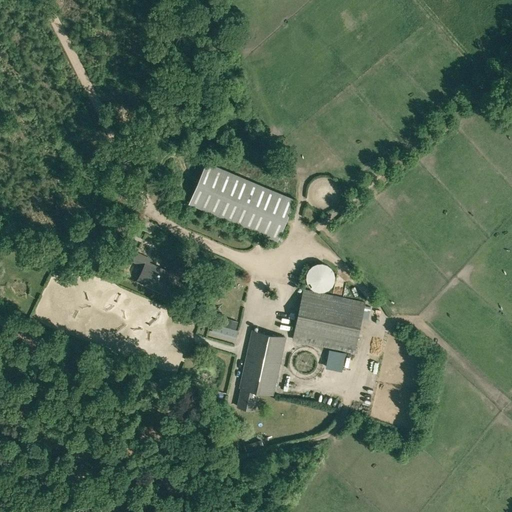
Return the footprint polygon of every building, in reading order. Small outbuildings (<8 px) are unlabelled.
[(278,240),(295,199),(207,162),(190,203),(278,240)] [(165,293),(174,274),(149,263),(150,259),(136,253),(132,261),(144,266),(138,280),(165,293)] [(334,277),(334,275),(334,273),(334,271),(333,270),(332,268),(331,267),(330,266),(329,265),(327,264),(325,263),(324,263),(322,262),(320,262),(318,263),(317,263),(315,264),(314,265),(312,266),(311,267),(310,269),(310,271),(309,272),(309,274),(309,276),(309,277),(310,279),(310,281),(311,282),(312,284),(314,285),(315,286),(317,287),(318,287),(320,287),(322,287),(324,287),(325,287),(327,286),(328,285),(330,284),(331,283),(332,282),(333,280),(334,279),(334,277)] [(304,288),(293,338),(355,351),(365,302),(304,288)] [(212,332),(236,340),(238,331),(236,330),(238,321),(226,318),(224,326),(214,323),(212,332)] [(240,387),(241,387),(237,406),(254,410),(258,391),(272,394),(285,337),(252,330),(240,387)] [(354,353),(293,340),(283,386),(344,399),(354,353)] [(377,385),(380,371),(372,370),(369,383),(377,385)] [(0,444),(6,450),(11,443),(0,433),(0,444)]
